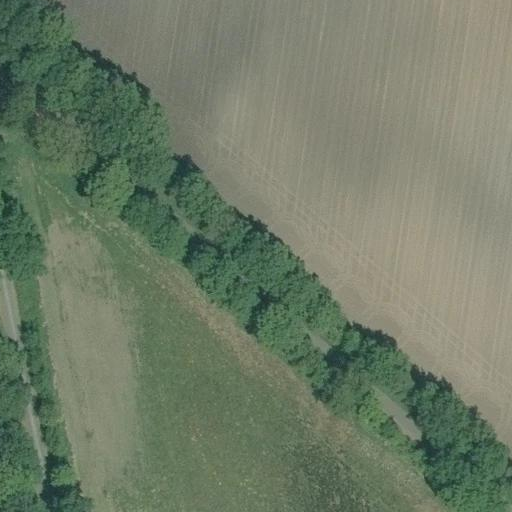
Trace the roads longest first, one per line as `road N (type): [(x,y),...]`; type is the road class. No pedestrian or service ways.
road 1 (unclassified): [(507,511),(0,69)]
road 2 (unclassified): [(0,275),(49,511)]
